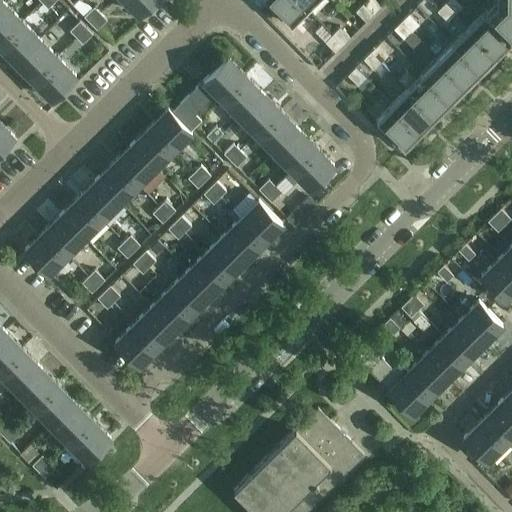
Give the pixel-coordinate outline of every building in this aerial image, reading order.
[(148,0),(127,0),(138,10),(148,0)] [(267,0),(291,23),(307,8),(299,0),(267,0)] [(374,0),(365,0),(363,3),(373,13),(380,6),(374,0)] [(456,0),(447,0),(445,3),(455,13),(462,5),(456,0)] [(511,0),(478,0),(511,33),(511,0)] [(363,3),(355,10),(366,20),(373,13),(363,3)] [(445,3),(437,10),(447,20),(455,13),(445,3)] [(3,4),(0,6),(0,41),(21,21),(3,4)] [(93,6),(84,16),(90,22),(100,13),(93,6)] [(484,10),(468,26),(496,54),(496,55),(499,58),(505,52),(502,48),(511,39),(484,10)] [(100,13),(90,22),(96,29),(106,19),(100,13)] [(409,13),(401,20),(411,31),(419,23),(409,13)] [(79,20),(69,30),(76,36),(85,27),(79,20)] [(401,20),(394,28),(404,38),(411,31),(401,20)] [(21,21),(0,41),(0,43),(17,60),(38,39),(21,21)] [(322,23),(314,30),(325,41),(332,33),(322,23)] [(340,26),(332,33),(342,43),(350,36),(340,26)] [(468,26),(453,41),(481,70),(480,70),(484,74),(490,68),(487,63),(496,55),(496,54),(468,26)] [(85,27),(76,36),(82,43),(92,33),(85,27)] [(332,33),(325,41),(335,51),(342,43),(332,33)] [(38,39),(17,60),(34,77),(55,56),(38,39)] [(453,41),(437,56),(465,85),(469,89),(475,83),(472,78),(480,70),(481,70),(453,41)] [(378,43),(371,51),(381,61),(388,54),(378,43)] [(371,51),(363,58),(373,68),(381,61),(371,51)] [(55,56),(34,77),(52,96),(73,75),(55,56)] [(437,56),(422,72),(450,100),(453,104),(460,98),(457,94),(465,85),(437,56)] [(226,57),(171,111),(189,129),(200,118),(194,112),(210,97),(217,103),(222,97),(223,97),(244,76),(226,57)] [(365,76),(355,66),(347,74),(358,84),(365,76)] [(422,72),(407,87),(435,115),(434,116),(438,119),(444,113),(441,109),(450,100),(422,72)] [(222,97),(217,103),(223,110),(229,104),(240,115),(262,93),(244,76),(223,97),(222,97)] [(407,87),(391,102),(420,130),(419,131),(423,135),(429,129),(426,124),(434,116),(435,115),(407,87)] [(240,115),(257,132),(279,111),(262,93),(240,115)] [(411,139),(419,131),(420,130),(391,102),(376,118),(407,150),(414,144),(411,139)] [(168,108),(150,126),(172,148),(190,130),(189,130),(189,129),(171,111),(168,108)] [(257,132),(274,149),(296,128),(279,111),(257,132)] [(0,146),(11,135),(0,123),(0,146)] [(212,142),(222,132),(215,125),(205,135),(212,142)] [(150,126),(132,143),(154,165),(172,148),(150,126)] [(274,149),(292,167),(313,145),(296,128),(274,149)] [(137,183),(142,177),(154,165),(132,143),(115,160),(137,183)] [(233,143),(223,153),(229,159),(239,149),(233,143)] [(310,185),(318,177),(331,164),(313,145),(292,167),(310,185)] [(239,149),(229,159),(236,165),(246,156),(239,149)] [(115,160),(97,178),(119,200),(137,183),(115,160)] [(200,164),(187,177),(194,170),(204,180),(210,174),(200,164)] [(194,170),(187,177),(197,187),(204,180),(194,170)] [(97,178),(80,195),(101,217),(119,200),(97,178)] [(268,178),(258,188),(265,194),(275,185),(268,178)] [(216,180),(209,186),(219,195),(225,189),(216,180)] [(275,185),(265,194),(271,201),(281,191),(275,185)] [(209,186),(203,192),(213,202),(219,195),(209,186)] [(156,207),(166,197),(157,189),(148,199),(156,207)] [(80,195),(62,212),(84,234),(101,217),(80,195)] [(165,199),(159,205),(168,215),(175,209),(165,199)] [(258,200),(240,218),(261,239),(280,221),(258,200)] [(192,204),(182,213),(188,219),(197,209),(192,204)] [(159,205),(152,212),(162,221),(168,215),(159,205)] [(297,205),(286,216),(294,224),(306,213),(297,205)] [(500,208),(493,214),(503,224),(510,217),(500,208)] [(62,212),(45,230),(66,252),(84,234),(62,212)] [(493,214),(487,221),(497,230),(503,224),(493,214)] [(180,215),(174,221),(184,231),(190,225),(180,215)] [(240,218),(222,235),(244,257),(261,239),(240,218)] [(174,221),(168,227),(177,237),(184,231),(174,221)] [(48,270),(66,252),(45,230),(26,248),(48,270)] [(130,234),(124,240),(133,250),(140,243),(130,234)] [(222,235),(205,252),(226,274),(244,257),(222,235)] [(124,240),(117,246),(127,256),(133,250),(124,240)] [(468,260),(474,253),(464,243),(458,249),(468,260)] [(511,243),(499,256),(511,268),(511,243)] [(145,250),(139,256),(149,266),(155,259),(145,250)] [(205,252),(187,269),(209,291),(226,274),(205,252)] [(139,256),(132,262),(142,272),(149,266),(139,256)] [(503,295),(511,286),(511,268),(499,256),(482,273),(503,295)] [(446,281),(452,274),(442,264),(436,271),(446,281)] [(95,269),(88,275),(98,285),(104,278),(95,269)] [(187,269),(170,287),(191,308),(209,291),(187,269)] [(88,275),(82,282),(92,291),(98,285),(88,275)] [(110,284),(104,291),(113,301),(120,294),(110,284)] [(170,287),(152,304),(174,326),(191,308),(170,287)] [(104,291),(97,297),(107,307),(113,301),(104,291)] [(413,293),(407,299),(417,310),(423,303),(413,293)] [(407,299),(400,306),(410,316),(417,310),(407,299)] [(478,300),(460,318),(481,340),(499,322),(478,300)] [(152,304),(135,321),(156,343),(174,326),(152,304)] [(400,327),(389,316),(382,323),(393,334),(400,327)] [(460,318),(443,335),(464,357),(481,340),(460,318)] [(138,361),(156,343),(135,321),(116,339),(138,361)] [(0,333),(0,368),(21,348),(4,330),(0,333)] [(443,335),(425,352),(446,374),(464,357),(443,335)] [(410,409),(429,391),(408,370),(407,370),(402,364),(395,371),(379,354),(385,348),(375,338),(357,355),(410,409)] [(0,368),(0,369),(17,387),(38,365),(21,348),(0,368)] [(425,352),(408,370),(429,391),(446,374),(425,352)] [(17,387),(34,404),(56,383),(38,365),(17,387)] [(34,404),(51,422),(73,400),(56,383),(34,404)] [(511,388),(500,400),(511,411),(511,388)] [(51,422),(69,439),(90,418),(73,400),(51,422)] [(511,411),(500,400),(483,417),(504,439),(511,430),(511,411)] [(303,511),(363,453),(317,406),(295,428),(294,427),(232,488),(256,511),(303,511)] [(486,457),(504,439),(483,417),(464,435),(486,457)] [(108,436),(90,418),(69,439),(87,458),(108,436)] [(7,419),(0,426),(0,431),(4,435),(13,426),(7,419)] [(13,426),(4,435),(10,441),(19,432),(13,426)] [(41,455),(32,464),(38,470),(48,461),(41,455)] [(48,461),(38,470),(45,477),(54,467),(48,461)]
